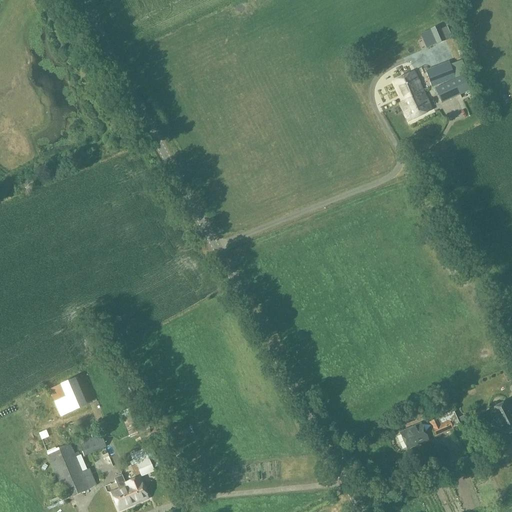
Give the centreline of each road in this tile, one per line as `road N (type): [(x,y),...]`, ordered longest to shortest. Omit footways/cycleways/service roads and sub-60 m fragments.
road 1 (tertiary): [(358,511),(208,248)]
road 2 (tertiary): [(208,248),(75,0)]
road 3 (unclassified): [(208,248),(388,178),(401,158)]
